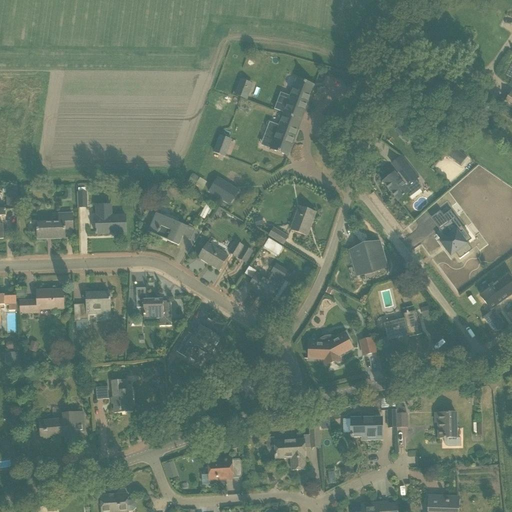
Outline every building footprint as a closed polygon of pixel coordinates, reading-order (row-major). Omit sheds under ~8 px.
[(234,95),(240,98),(247,100),(251,89),(243,86),(245,81),(243,80),(240,79),(234,95)] [(297,79),(284,115),(301,121),(314,86),(297,79)] [(288,156),(301,121),(284,115),(271,150),(288,156)] [(405,129),(400,125),(395,131),(399,135),(405,129)] [(226,146),(229,139),(225,137),(220,135),(216,145),(213,152),(225,157),(229,147),(226,146)] [(466,157),(451,146),(445,154),(461,165),(466,157)] [(431,154),(430,155),(428,158),(434,163),(437,160),(431,154)] [(394,173),(394,174),(383,182),(398,201),(406,195),(408,198),(422,188),(415,180),(418,178),(408,165),(398,172),(395,175),(394,173)] [(195,185),(200,178),(193,173),(188,181),(195,185)] [(209,192),(230,205),(239,191),(217,178),(209,192)] [(78,196),(77,196),(77,201),(78,201),(79,208),(87,207),(86,188),(79,189),(79,192),(78,192),(78,196)] [(6,210),(18,210),(18,200),(18,189),(6,189),(6,210)] [(207,214),(210,208),(211,206),(207,203),(200,217),(204,219),(207,214)] [(125,216),(112,216),(112,205),(96,206),(97,231),(95,231),(95,234),(97,234),(110,233),(109,231),(126,231),(125,216)] [(291,230),(307,236),(306,235),(311,221),(312,222),(315,213),(299,207),(291,230)] [(435,212),(432,214),(432,215),(441,226),(434,231),(439,239),(439,238),(440,239),(434,244),(445,259),(451,255),(455,261),(468,251),(454,232),(458,229),(446,213),(446,212),(445,212),(439,217),(435,212)] [(73,229),(73,213),(58,213),(58,216),(58,223),(37,223),(37,239),(65,238),(65,229),(73,229)] [(179,246),(187,227),(164,217),(162,221),(155,218),(148,232),(179,246)] [(262,225),(260,217),(254,219),(256,226),(262,225)] [(189,226),(185,237),(191,239),(194,228),(189,226)] [(269,235),(284,244),(288,237),(273,228),(269,235)] [(269,239),(266,243),(264,246),(270,250),(271,247),(280,252),(282,247),(273,242),(269,239)] [(229,253),(236,257),(243,246),(236,242),(229,253)] [(364,246),(350,252),(357,274),(372,271),(386,265),(379,243),(364,246)] [(207,244),(199,258),(201,259),(201,258),(213,265),(212,266),(219,270),(228,257),(207,244)] [(239,259),(245,263),(252,252),(245,248),(239,259)] [(462,284),(488,269),(484,262),(458,278),(462,284)] [(282,280),(287,272),(275,265),(271,273),(282,280)] [(256,272),(249,267),(244,274),(252,279),(256,272)] [(263,297),(269,301),(277,287),(266,281),(257,275),(249,288),(263,296),(263,297)] [(511,283),(507,277),(480,296),(490,310),(511,294),(511,283)] [(171,326),(171,304),(163,304),(163,300),(146,300),(145,288),(136,288),(137,308),(144,308),(144,320),(159,320),(160,326),(171,326)] [(48,291),(37,292),(37,301),(19,301),(19,303),(16,303),(16,310),(20,310),(20,313),(38,313),(38,310),(64,309),(63,291),(53,291),(53,292),(48,292),(48,291)] [(77,329),(88,329),(88,314),(110,313),(109,293),(86,294),(87,305),(74,305),(75,322),(76,322),(77,329)] [(16,296),(4,297),(4,295),(0,295),(0,323),(1,323),(0,306),(9,306),(9,311),(16,311),(16,313),(17,313),(16,310),(16,303),(16,302),(16,296)] [(415,312),(413,306),(402,309),(405,318),(384,324),(387,340),(388,340),(402,336),(402,335),(408,333),(409,337),(421,335),(415,311),(415,312)] [(493,311),(483,318),(495,334),(504,327),(493,311)] [(195,344),(210,354),(215,346),(216,346),(217,344),(216,344),(220,338),(201,326),(194,336),(188,333),(177,352),(186,358),(195,344)] [(352,349),(349,344),(352,343),(346,332),(336,337),(335,336),(333,336),(331,336),(330,336),(328,336),(326,336),(325,337),(323,338),(321,338),(320,339),(319,340),(317,341),(310,341),(309,359),(324,360),(325,364),(340,361),(339,356),(352,349)] [(372,339),(361,342),(364,355),(375,353),(372,339)] [(13,358),(13,363),(18,363),(18,352),(6,353),(6,358),(13,358)] [(114,413),(134,412),(132,390),(127,391),(126,379),(111,381),(112,398),(111,398),(112,405),(114,404),(114,413)] [(97,400),(109,399),(108,387),(96,388),(97,400)] [(396,414),(396,408),(395,408),(396,411),(388,411),(388,428),(396,428),(396,414)] [(407,414),(406,414),(406,408),(396,408),(396,414),(396,428),(407,427),(407,414)] [(65,440),(77,439),(76,432),(85,432),(83,413),(63,414),(64,420),(40,422),(41,432),(48,432),(49,438),(65,436),(65,440)] [(460,438),(456,438),(456,413),(436,414),(436,423),(440,423),(440,439),(444,439),(444,442),(444,443),(444,444),(445,444),(445,445),(446,446),(447,446),(448,446),(449,446),(461,446),(460,438)] [(10,423),(15,429),(21,423),(16,418),(10,423)] [(351,419),(351,437),(363,437),(363,436),(368,436),(368,440),(382,440),(382,419),(351,419)] [(311,448),(320,447),(319,427),(309,428),(311,448)] [(304,440),(274,442),(276,460),(291,459),(292,471),(306,470),(305,458),(304,440)] [(221,461),(208,462),(209,481),(210,481),(210,485),(226,483),(225,480),(233,479),(231,459),(221,459),(221,461)] [(164,465),(166,470),(175,467),(173,462),(164,465)] [(100,496),(100,497),(98,497),(96,499),(97,504),(99,505),(101,505),(101,511),(128,511),(129,511),(133,511),(136,508),(136,504),(132,500),(128,501),(127,494),(127,495),(117,495),(100,496)] [(458,511),(459,497),(429,497),(428,511),(458,511)] [(397,511),(397,503),(388,504),(388,503),(361,504),(362,509),(352,509),(352,511),(397,511)]
